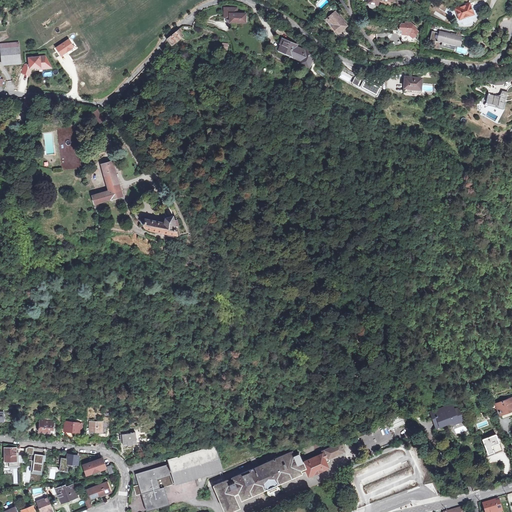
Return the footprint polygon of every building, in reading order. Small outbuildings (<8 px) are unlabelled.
[(472,12),(467,3),(454,9),(459,19),(472,12)] [(222,10),(222,15),(226,15),(226,18),(226,22),(240,22),(240,15),(233,15),(233,10),(222,10)] [(329,20),(334,26),(335,25),(342,33),(349,27),(336,13),(329,20)] [(403,37),(414,38),(414,37),(418,32),(416,29),(416,28),(411,23),(407,23),(407,24),(403,24),(401,26),(401,29),(403,31),(403,37)] [(186,36),(181,29),(173,36),(170,38),(174,45),(186,36)] [(451,36),(440,33),(439,36),(437,35),(437,34),(432,33),(430,42),(435,43),(435,41),(438,41),(438,42),(443,43),(444,44),(443,45),(451,47),(451,44),(456,45),(459,46),(461,38),(456,37),(457,35),(452,34),(451,36)] [(316,53),(307,49),(307,51),(298,46),(298,45),(285,38),(280,48),(293,55),(292,56),(301,60),(300,63),(310,67),(316,53)] [(68,39),(55,47),(60,56),(67,53),(72,49),(74,46),(68,39)] [(20,41),(1,43),(3,62),(22,60),(20,41)] [(32,71),(32,67),(40,66),(52,65),(46,55),(30,57),(31,63),(26,64),(23,72),(31,75),(32,71)] [(341,70),(337,77),(348,83),(352,76),(341,70)] [(408,76),(404,79),(403,89),(420,91),(421,80),(414,79),(413,76),(408,76)] [(355,77),(351,84),(376,97),(381,89),(361,79),(360,80),(355,77)] [(146,87),(142,83),(123,101),(127,105),(146,87)] [(500,94),(507,96),(509,90),(502,88),(500,94)] [(504,107),(507,96),(500,94),(490,92),(489,96),(486,96),(484,97),(484,98),(484,100),(488,103),(504,107)] [(26,96),(25,105),(32,106),(34,96),(26,96)] [(91,106),(86,105),(82,108),(85,114),(84,115),(87,120),(89,119),(93,125),(105,118),(98,108),(94,110),(91,106)] [(93,193),(95,202),(114,198),(123,196),(115,163),(113,163),(112,160),(103,162),(103,166),(101,166),(106,187),(107,190),(93,193)] [(114,198),(95,202),(96,207),(115,202),(114,198)] [(173,216),(173,213),(169,214),(168,213),(164,215),(163,220),(143,216),(141,220),(145,225),(152,228),(177,232),(175,223),(178,222),(175,216),(173,216)] [(511,408),(511,396),(498,402),(501,408),(497,409),(499,412),(502,411),(502,412),(511,408)] [(454,420),(455,422),(460,420),(459,418),(463,416),(460,407),(455,408),(453,403),(440,408),(441,411),(433,414),(436,423),(440,422),(441,425),(454,420)] [(511,408),(502,412),(504,417),(511,413),(511,408)] [(401,414),(387,418),(389,429),(404,425),(401,414)] [(48,420),(48,417),(40,417),(40,431),(46,432),(46,431),(51,432),(51,429),(53,429),(54,424),(57,424),(57,421),(54,421),(48,420)] [(81,419),(75,418),(74,421),(65,420),(65,429),(80,432),(81,419)] [(102,421),(91,420),(91,430),(101,431),(102,421)] [(122,437),(123,439),(123,444),(128,443),(128,444),(133,443),(133,442),(137,442),(137,441),(141,441),(144,445),(149,441),(145,436),(137,436),(136,430),(131,430),(131,432),(129,432),(129,430),(127,430),(127,431),(120,432),(120,437),(122,437)] [(498,442),(500,442),(497,433),(485,438),(485,436),(483,437),(489,453),(501,449),(498,442)] [(230,482),(228,479),(215,485),(226,511),(228,511),(241,506),(235,494),(240,492),(243,499),(266,488),(267,489),(270,489),(278,485),(279,483),(307,470),(310,475),(330,466),(328,460),(331,459),(330,456),(345,449),(340,438),(336,440),(337,442),(322,449),(323,452),(313,456),(310,458),(303,461),(302,457),(303,457),(302,455),(301,456),(299,452),(294,454),(292,450),(266,462),(255,467),(233,477),(234,480),(230,482)] [(308,454),(312,453),(315,451),(316,448),(316,447),(320,445),(321,443),(321,439),(301,448),(303,453),(305,452),(305,453),(308,454)] [(170,463),(137,474),(140,484),(135,486),(138,495),(143,494),(148,511),(171,504),(166,486),(225,468),(217,444),(180,456),(179,451),(167,455),(170,463)] [(34,447),(25,446),(25,455),(33,455),(34,447)] [(15,447),(3,447),(4,468),(18,467),(18,462),(23,462),(23,455),(18,456),(18,452),(16,452),(15,447)] [(81,456),(68,454),(67,459),(61,458),(59,469),(65,470),(66,464),(79,466),(81,456)] [(35,455),(33,475),(42,476),(45,456),(35,455)] [(252,461),(255,467),(266,462),(263,456),(252,461)] [(104,459),(83,466),(87,477),(107,471),(104,459)] [(73,483),(57,489),(63,504),(78,497),(73,483)] [(102,495),(103,497),(113,494),(108,483),(89,491),(92,499),(102,495)] [(48,511),(55,511),(49,496),(38,501),(42,511),(43,511),(47,511),(48,511)] [(497,511),(498,511),(495,500),(484,503),(486,511),(497,511)]
